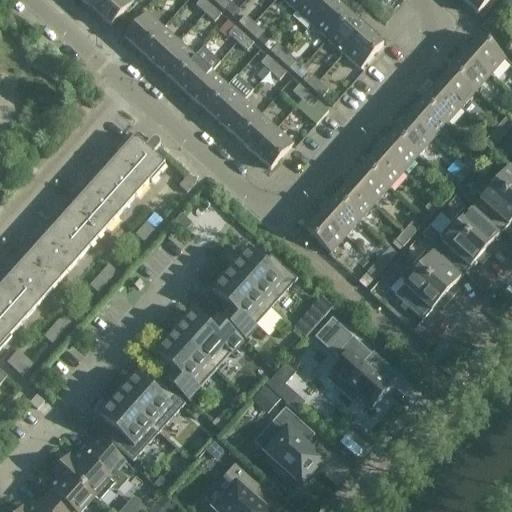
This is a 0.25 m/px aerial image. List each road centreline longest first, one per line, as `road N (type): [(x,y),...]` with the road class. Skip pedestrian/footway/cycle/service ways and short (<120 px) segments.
road 1 (residential): [(419,0),(450,28),(275,218),(28,0)]
road 2 (residential): [(0,484),(197,255)]
road 3 (unclassified): [(348,511),(511,330)]
